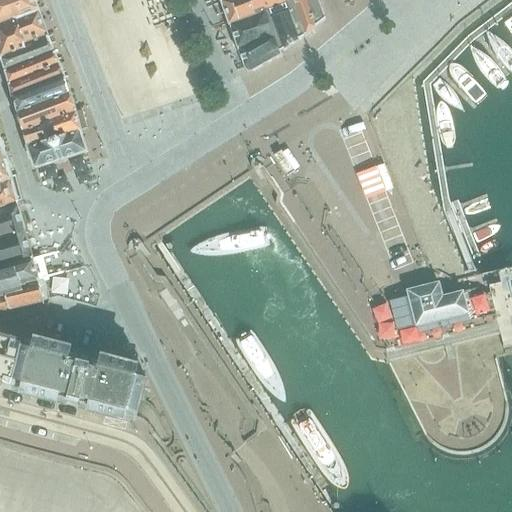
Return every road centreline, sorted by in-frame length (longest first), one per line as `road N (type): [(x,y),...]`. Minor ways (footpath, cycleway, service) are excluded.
road 1 (residential): [(132,184),(344,45)]
road 2 (residential): [(186,511),(137,447),(0,406)]
road 3 (residential): [(134,315),(230,511)]
road 4 (residential): [(63,0),(132,184)]
road 5 (residential): [(0,83),(28,184),(101,212)]
road 6 (residential): [(134,315),(0,326)]
